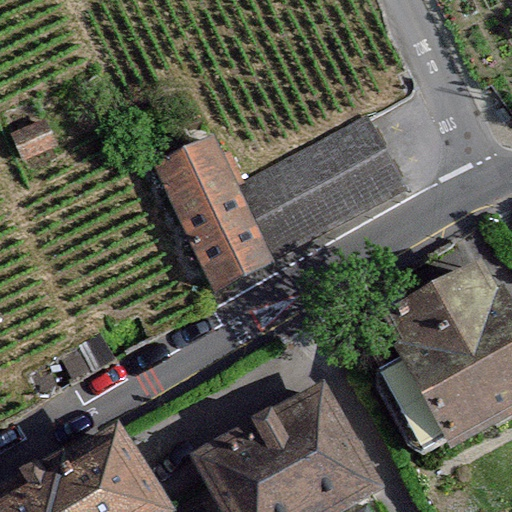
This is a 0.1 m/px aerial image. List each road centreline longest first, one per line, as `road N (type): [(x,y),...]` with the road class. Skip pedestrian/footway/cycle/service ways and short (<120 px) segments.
road 1 (tertiary): [(0,472),(497,182)]
road 2 (residential): [(497,182),(404,0)]
